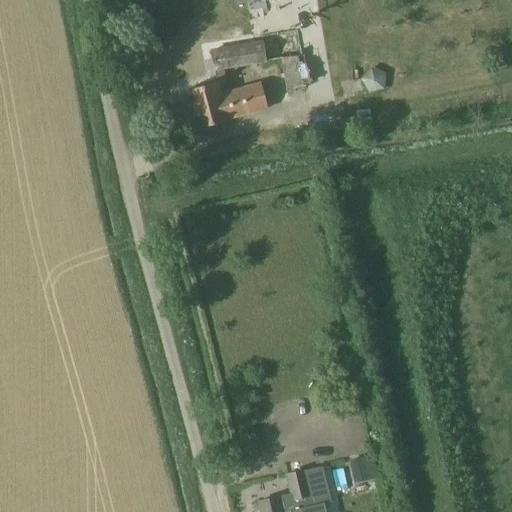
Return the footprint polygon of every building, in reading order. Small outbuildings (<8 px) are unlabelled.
[(261,35),(262,42),(211,51),(214,71),(281,60),(286,89),(311,85),(305,51),(279,55),(275,32),(261,35)] [(363,88),(382,90),(384,71),(365,70),(363,88)] [(228,119),(255,112),(268,109),(261,83),(222,94),(218,82),(187,90),(197,129),(229,121),(228,119)] [(363,457),(349,460),(354,482),(368,479),(363,457)] [(286,475),(291,495),(258,503),(260,511),(325,511),(324,503),(331,502),(322,467),(286,475)]
